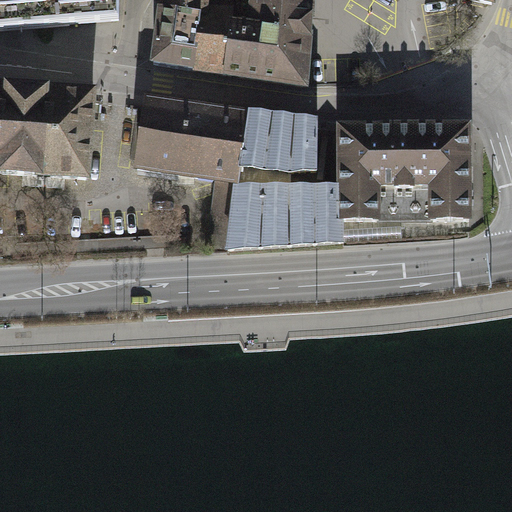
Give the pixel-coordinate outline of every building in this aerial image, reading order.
[(0,0),(0,32),(29,31),(119,22),(119,0),(0,0)] [(162,0),(163,1),(162,11),(201,16),(194,72),(210,74),(226,76),(234,0),(162,0)] [(234,0),(226,76),(304,87),(311,0),(234,0)] [(201,16),(162,11),(158,38),(155,65),(174,68),(194,72),(201,16)] [(94,96),(0,89),(0,173),(88,181),(94,96)] [(235,209),(248,118),(148,105),(139,170),(219,182),(216,207),(235,209)] [(318,128),(248,118),(235,209),(230,251),(342,244),(341,223),(341,193),(318,193),(318,128)] [(341,193),(341,223),(470,222),(470,129),(341,130),(341,193)]
